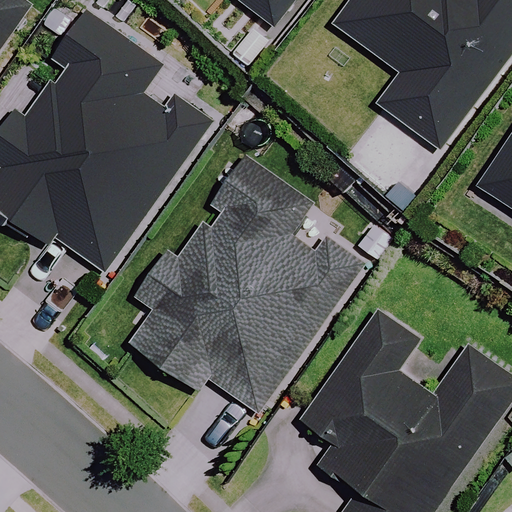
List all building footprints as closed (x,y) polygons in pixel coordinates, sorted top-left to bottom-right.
[(0,0),(0,63),(37,11),(21,0),(0,0)] [(302,0),(239,0),(279,31),(302,0)] [(511,60),(511,0),(361,0),(341,28),(406,75),(385,104),(446,150),(511,60)] [(163,69),(91,17),(62,56),(75,66),(34,122),(22,114),(0,144),(0,167),(8,173),(0,184),(0,209),(55,250),(63,239),(105,269),(209,125),(179,103),(171,114),(144,94),(163,69)] [(511,148),(483,192),(511,211),(511,148)] [(317,205),(255,160),(181,264),(171,257),(142,297),(161,311),(138,343),(211,395),(217,386),(260,417),(371,261),(338,237),(344,230),(314,209),(317,205)] [(425,347),(382,316),(309,420),(342,444),(328,464),(367,492),(352,511),(438,511),(511,408),(511,377),(473,350),(438,401),(404,377),(425,347)]
